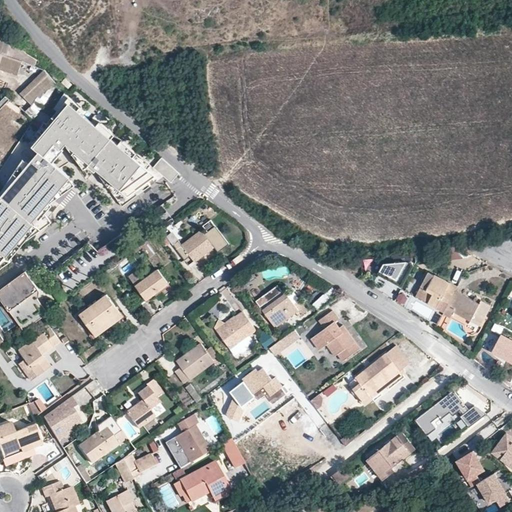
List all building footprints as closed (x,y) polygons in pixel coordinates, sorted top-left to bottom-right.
[(0,37),(0,53),(7,56),(11,42),(12,42),(0,37)] [(16,44),(11,42),(7,56),(23,61),(36,65),(38,59),(28,55),(22,50),(16,44)] [(0,53),(0,69),(18,76),(23,61),(7,56),(0,53)] [(54,80),(43,68),(19,92),(31,103),(54,80)] [(57,107),(60,110),(69,101),(80,110),(83,107),(66,93),(57,107)] [(6,97),(0,101),(0,110),(11,100),(6,97)] [(147,181),(153,174),(133,156),(119,144),(112,138),(98,126),(80,110),(69,101),(60,110),(50,123),(53,126),(36,145),(42,151),(3,196),(7,200),(0,208),(0,266),(9,256),(7,254),(25,233),(34,222),(43,229),(54,221),(44,208),(50,202),(52,203),(77,184),(71,176),(56,162),(64,153),(62,152),(71,142),(79,149),(76,152),(91,164),(89,165),(96,171),(97,169),(131,198),(150,185),(147,181)] [(46,134),(53,126),(50,123),(47,120),(41,129),(46,134)] [(101,122),(98,126),(112,138),(115,135),(101,122)] [(46,134),(41,129),(32,142),(36,145),(46,134)] [(121,140),(119,144),(133,156),(136,152),(121,140)] [(79,149),(71,142),(68,145),(74,154),(76,152),(79,149)] [(91,164),(76,152),(74,154),(85,169),(89,165),(91,164)] [(136,152),(133,156),(153,174),(156,169),(153,166),(136,152)] [(178,172),(160,157),(153,166),(156,169),(170,181),(178,172)] [(118,186),(103,174),(101,176),(112,192),(118,186)] [(131,198),(118,186),(112,192),(121,205),(131,198)] [(43,229),(34,222),(25,233),(29,240),(43,229)] [(178,241),(177,242),(173,245),(185,260),(190,256),(194,262),(214,247),(218,253),(229,244),(215,226),(204,234),(202,231),(182,245),(178,241)] [(167,236),(173,245),(177,242),(170,233),(167,236)] [(9,256),(0,266),(0,270),(1,271),(14,261),(9,256)] [(385,264),(378,275),(403,288),(414,266),(411,261),(385,264)] [(147,300),(169,284),(158,269),(144,280),(137,270),(129,276),(136,286),(147,300)] [(255,271),(240,282),(244,288),(260,276),(255,271)] [(0,290),(0,298),(24,331),(46,315),(48,314),(34,294),(40,290),(26,272),(0,290)] [(429,272),(421,289),(426,291),(434,275),(429,272)] [(426,291),(421,289),(417,297),(445,312),(456,291),(458,287),(434,275),(426,291)] [(257,302),(276,327),(296,312),(299,317),(308,311),(300,299),(294,303),(287,293),(285,295),(278,286),(257,302)] [(456,291),(445,312),(443,314),(450,318),(454,312),(479,326),(491,304),(482,300),(479,303),(456,291)] [(294,303),(300,299),(294,292),(289,296),(294,303)] [(123,316),(107,294),(80,314),(96,336),(123,316)] [(319,299),(323,304),(328,300),(324,295),(319,299)] [(313,304),(317,309),(323,304),(319,299),(313,304)] [(360,347),(349,332),(345,334),(340,327),(335,321),(339,318),(333,310),(319,320),(325,328),(311,338),(320,349),(327,344),(335,356),(338,353),(343,360),(360,347)] [(432,323),(438,326),(443,316),(437,312),(432,323)] [(256,330),(244,313),(235,319),(218,331),(218,332),(235,355),(240,352),(243,352),(248,349),(249,345),(253,342),(248,335),(256,330)] [(215,327),(218,331),(235,319),(233,318),(225,323),(219,319),(215,327)] [(31,366),(38,376),(52,366),(44,354),(61,341),(45,320),(39,325),(43,331),(19,350),(29,363),(31,366)] [(345,334),(349,332),(343,324),(340,327),(345,334)] [(276,343),(270,347),(276,354),(298,338),(292,331),(281,339),(276,343)] [(276,332),(271,335),(276,343),(281,339),(276,332)] [(511,361),(511,340),(501,335),(492,352),(511,363),(511,361)] [(214,360),(201,343),(177,361),(181,367),(175,372),(183,383),(190,378),(190,379),(214,360)] [(396,345),(386,353),(400,370),(410,362),(396,345)] [(23,367),(29,363),(19,350),(13,354),(23,367)] [(360,383),(353,388),(365,404),(373,398),(370,394),(400,370),(386,353),(382,357),(355,378),(360,383)] [(32,381),(38,376),(31,366),(25,371),(32,381)] [(258,371),(255,368),(241,378),(244,382),(229,392),(233,397),(240,407),(255,397),(253,394),(263,387),(270,397),(282,388),(275,377),(272,380),(263,368),(258,371)] [(403,374),(400,370),(370,394),(373,398),(403,374)] [(349,383),(353,388),(360,383),(355,378),(349,383)] [(137,393),(143,400),(127,412),(139,428),(155,416),(150,409),(160,402),(156,397),(163,392),(153,379),(147,384),(147,385),(137,393)] [(466,408),(465,407),(464,407),(461,404),(463,402),(464,404),(465,403),(456,391),(417,420),(428,436),(438,429),(433,423),(441,417),(443,420),(452,413),(455,417),(462,411),(466,415),(463,418),(470,427),(487,415),(477,407),(471,411),(468,407),(466,408)] [(319,393),(310,400),(317,408),(321,405),(322,398),(319,393)] [(58,440),(73,431),(72,428),(76,425),(82,421),(74,407),(78,404),(72,396),(44,417),(58,440)] [(243,410),(240,407),(233,397),(224,417),(238,423),(243,410)] [(40,398),(34,402),(42,412),(47,408),(40,398)] [(42,412),(34,402),(28,404),(34,417),(38,415),(42,412)] [(96,425),(98,432),(106,426),(111,433),(119,427),(107,413),(96,425)] [(199,423),(194,414),(181,422),(185,430),(182,432),(165,443),(180,468),(211,451),(195,425),(199,423)] [(22,452),(29,450),(42,445),(35,424),(14,432),(11,422),(0,426),(0,451),(3,459),(13,455),(12,451),(20,448),(22,452)] [(106,426),(98,432),(79,445),(91,463),(127,437),(119,427),(111,433),(106,426)] [(397,436),(411,453),(416,449),(402,432),(397,436)] [(511,437),(507,434),(493,452),(511,466),(511,437)] [(411,453),(397,436),(367,460),(383,480),(390,474),(388,471),(392,468),(411,453)] [(234,468),(244,463),(231,438),(221,444),(234,468)] [(247,445),(239,449),(246,463),(254,459),(247,445)] [(31,455),(29,450),(22,452),(20,448),(12,451),(13,455),(3,459),(4,463),(14,460),(14,461),(31,455)] [(470,485),(477,481),(473,475),(482,469),(470,451),(455,462),(470,485)] [(139,468),(140,471),(141,471),(155,464),(150,453),(133,461),(130,453),(123,458),(130,472),(139,468)] [(133,477),(130,472),(123,458),(116,464),(125,483),(134,479),(133,477)] [(443,478),(441,460),(413,481),(414,483),(443,478)] [(231,491),(215,461),(180,479),(191,501),(209,492),(213,500),(231,491)] [(76,467),(87,485),(93,481),(81,464),(76,467)] [(344,465),(331,475),(338,483),(351,474),(344,465)] [(141,471),(140,471),(139,468),(130,472),(133,477),(142,473),(141,471)] [(493,474),(476,484),(487,504),(495,500),(498,506),(511,498),(508,492),(504,494),(493,474)] [(76,511),(74,506),(79,504),(72,486),(64,490),(60,481),(42,488),(45,497),(46,496),(51,494),(58,511),(76,511)] [(134,501),(128,490),(105,501),(111,511),(136,511),(131,503),(134,501)] [(52,511),(58,511),(51,494),(46,496),(52,511)]
